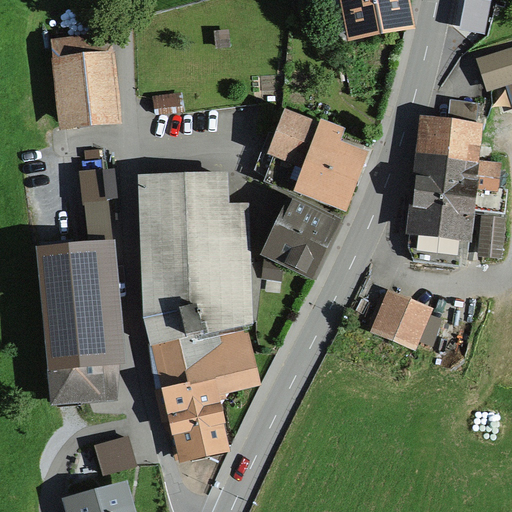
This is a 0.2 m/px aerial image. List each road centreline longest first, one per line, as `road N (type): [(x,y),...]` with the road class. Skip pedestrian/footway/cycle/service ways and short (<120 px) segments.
road 1 (tertiary): [(227,511),(382,185),(423,69),(437,0)]
road 2 (unclassified): [(117,0),(144,399),(164,511)]
